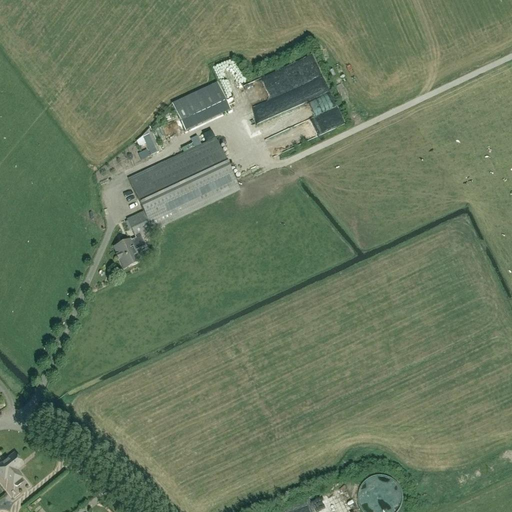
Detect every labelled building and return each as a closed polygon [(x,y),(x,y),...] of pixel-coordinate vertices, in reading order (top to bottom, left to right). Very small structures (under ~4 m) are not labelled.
[(323,91),(322,85),(318,86),(317,78),(305,79),(306,93),(323,91)] [(216,84),(171,105),(184,132),(229,111),(216,84)] [(321,107),(333,101),(326,89),(293,107),(296,112),(293,114),(290,109),(281,115),(286,123),(280,126),(273,113),(273,112),(267,100),(258,105),(275,134),(322,108),(321,107)] [(149,130),(139,134),(147,153),(157,149),(149,130)] [(272,142),(275,149),(283,145),(279,138),(272,142)] [(126,220),(135,239),(130,241),(129,240),(122,243),(123,245),(120,246),(120,245),(113,248),(116,256),(115,256),(117,261),(118,260),(123,270),(140,262),(134,251),(144,246),(140,237),(239,191),(215,140),(127,180),(143,213),(126,220)] [(128,189),(121,192),(123,197),(130,194),(128,189)] [(0,460),(13,453),(9,446),(0,451),(0,460)] [(22,465),(21,463),(13,454),(0,464),(0,477),(3,481),(6,478),(12,485),(13,484),(14,486),(16,487),(22,482),(20,479),(21,478),(16,471),(22,465)]
